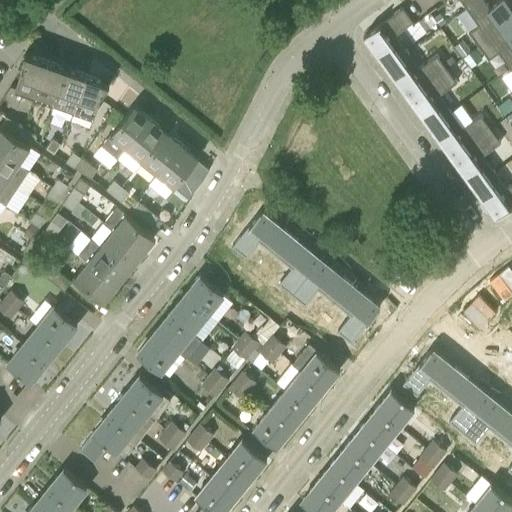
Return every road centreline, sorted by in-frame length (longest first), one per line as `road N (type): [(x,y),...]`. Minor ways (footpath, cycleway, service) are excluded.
road 1 (residential): [(0,479),(185,252),(292,72),(333,33)]
road 2 (residential): [(258,511),(420,315),(489,248)]
road 3 (residential): [(489,248),(333,33)]
